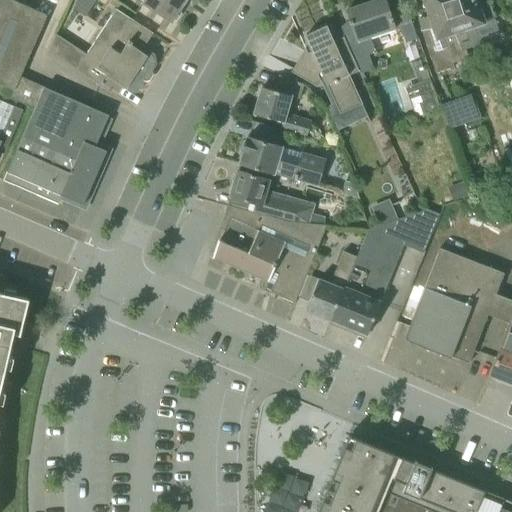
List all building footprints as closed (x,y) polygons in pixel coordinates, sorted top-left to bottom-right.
[(0,0),(0,84),(14,91),(15,91),(21,77),(48,16),(9,0),(0,0)] [(137,0),(171,22),(185,0),(137,0)] [(343,36),(344,38),(359,72),(361,75),(374,71),(364,40),(396,30),(385,0),(380,0),(346,12),(350,25),(342,28),(344,35),(343,36)] [(461,44),(468,42),(463,29),(496,18),(490,2),(478,6),(475,0),(424,0),(431,17),(427,18),(425,22),(426,26),(421,28),(436,74),(454,68),(452,62),(466,57),(461,44)] [(49,52),(77,70),(100,86),(106,76),(127,90),(127,89),(132,93),(136,92),(143,82),(142,77),(147,71),(151,70),(154,65),(153,60),(141,52),(152,34),(117,11),(87,55),(56,35),(49,52)] [(318,88),(321,83),(331,105),(328,107),(338,130),(368,117),(350,76),(359,72),(344,38),(334,42),(327,26),(305,36),(312,52),(308,54),(306,48),(292,73),(318,88)] [(273,91),(262,88),(255,114),(283,123),(281,130),(307,138),(312,122),(287,115),(291,97),(300,100),(304,86),(279,76),(273,91)] [(109,116),(54,92),(21,77),(15,91),(14,91),(11,98),(36,109),(5,180),(59,204),(62,196),(84,205),(107,152),(96,147),(109,116)] [(418,87),(428,116),(441,111),(431,83),(418,87)] [(449,130),(481,118),(472,94),(441,106),(449,130)] [(0,146),(7,149),(23,111),(0,101),(0,146)] [(302,153),(298,166),(279,161),(282,148),(248,138),(240,164),(315,186),(322,159),(302,153)] [(238,171),(228,206),(293,223),(309,224),(314,206),(267,192),(270,180),(238,171)] [(358,199),(355,184),(345,181),(342,194),(358,199)] [(309,224),(293,223),(228,206),(224,217),(230,219),(212,259),(264,281),(262,287),(282,296),(281,297),(295,303),(298,297),(307,274),(326,226),(309,224)] [(367,335),(386,289),(404,246),(423,254),(439,215),(424,208),(422,212),(368,230),(357,257),(331,321),(367,335)] [(469,364),(488,317),(504,274),(440,249),(405,338),(469,364)] [(331,284),(307,274),(298,297),(310,302),(306,310),(331,321),(357,257),(344,252),(331,284)] [(0,397),(12,346),(25,349),(28,337),(21,335),(30,300),(0,293),(0,397)] [(511,328),(509,328),(490,376),(511,384),(511,328)] [(415,461),(415,462),(349,436),(318,511),(511,511),(511,502),(432,469),(432,468),(415,461)] [(298,511),(310,479),(280,468),(263,511),(298,511)]
